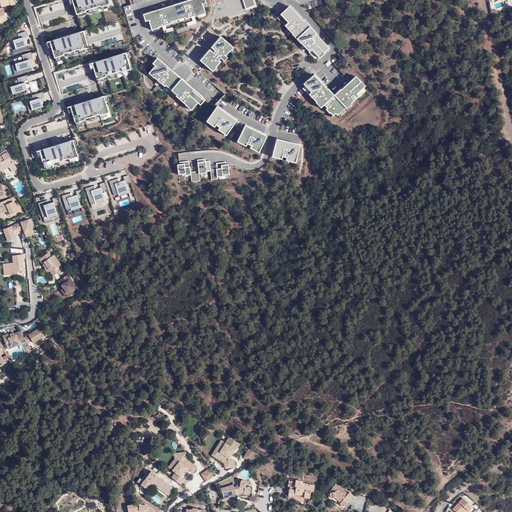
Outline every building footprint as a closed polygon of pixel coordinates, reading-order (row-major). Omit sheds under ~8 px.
[(73,4),(76,15),(77,15),(85,12),(86,12),(86,11),(89,10),(98,7),(101,6),(101,7),(107,5),(110,5),(108,0),(79,0),(80,2),(73,4)] [(158,10),(143,15),(145,22),(149,21),(151,30),(163,26),(162,24),(164,24),(165,25),(171,23),(171,22),(170,19),(177,17),(184,15),(185,18),(185,19),(192,17),(191,15),(193,15),(194,16),(205,13),(202,4),(206,3),(204,0),(190,0),(189,1),(185,2),(162,9),(158,11),(158,10)] [(242,0),(246,9),(255,6),(253,0),(242,0)] [(254,0),(253,0),(255,6),(246,9),(246,10),(256,6),(254,0)] [(290,6),(279,16),(287,24),(285,26),(288,29),(289,31),(291,29),(292,31),(291,32),(291,33),(294,36),(295,34),(300,38),(304,43),(302,44),(303,46),(305,44),(306,46),(304,47),(306,49),(309,52),(311,50),(317,57),(319,58),(329,48),(319,37),(318,38),(315,35),(316,33),(304,20),(303,21),(300,18),(290,6)] [(279,16),(277,18),(285,26),(287,24),(279,16)] [(86,31),(82,17),(78,19),(82,32),(84,31),(86,31)] [(25,30),(17,32),(17,37),(12,39),(15,48),(25,44),(23,36),(27,35),(25,30)] [(51,47),(55,58),(63,56),(64,55),(64,54),(67,53),(76,51),(79,50),(79,51),(86,49),(89,48),(85,37),(84,32),(84,31),(82,32),(57,39),(58,45),(51,47)] [(221,37),(200,61),(211,70),(214,66),(216,67),(216,68),(221,63),(217,60),(219,57),(225,62),(228,58),(226,57),(230,52),(230,51),(228,50),(231,46),(221,37)] [(48,48),(51,47),(58,45),(57,39),(47,42),(48,48)] [(309,52),(309,53),(315,59),(317,57),(311,50),(309,52)] [(94,69),(97,80),(98,80),(105,77),(106,77),(106,76),(109,75),(118,72),(121,71),(121,72),(128,70),(131,70),(127,58),(126,54),(126,53),(99,61),(101,67),(93,69),(94,69)] [(30,65),(28,58),(23,60),(14,62),(16,70),(30,65)] [(157,58),(152,64),(155,66),(149,73),(158,81),(159,79),(161,81),(159,82),(165,87),(166,86),(168,84),(173,88),(179,93),(177,95),(176,96),(181,101),(183,99),(184,100),(183,102),(192,110),(198,103),(200,105),(205,100),(203,97),(194,89),(194,90),(187,84),(188,83),(182,78),(181,79),(172,71),(172,72),(169,69),(169,68),(157,58)] [(91,70),(94,69),(93,69),(101,67),(99,61),(89,64),(91,70)] [(314,75),(304,84),(305,86),(311,92),(309,95),(316,102),(318,101),(323,106),(324,105),(327,108),(326,110),(329,114),(330,113),(333,116),(335,114),(337,115),(339,113),(338,111),(344,106),(345,107),(350,102),(351,104),(359,96),(357,94),(364,88),(365,87),(356,76),(345,87),(342,90),(339,93),(338,92),(334,95),(328,89),(327,90),(324,86),(314,75)] [(26,88),(24,81),(18,83),(9,86),(12,93),(26,88)] [(107,95),(103,82),(98,84),(102,97),(104,96),(107,95)] [(305,86),(302,89),(308,95),(309,95),(311,92),(305,86)] [(364,88),(357,94),(359,96),(360,97),(366,91),(364,88)] [(42,91),(31,94),(32,99),(28,100),(31,109),(42,105),(39,97),(43,95),(42,91)] [(72,112),(75,123),(76,123),(83,121),(85,120),(84,119),(87,118),(96,116),(99,115),(100,116),(106,114),(109,113),(106,102),(104,97),(104,96),(102,97),(77,104),(79,110),(72,112)] [(69,113),(72,112),(79,110),(77,104),(67,107),(69,113)] [(217,107),(208,119),(212,123),(211,125),(213,127),(215,124),(218,127),(217,129),(219,131),(221,129),(227,133),(237,121),(229,115),(227,116),(224,114),(223,114),(221,112),(222,110),(217,107)] [(245,126),(238,140),(243,142),(242,145),(245,146),(246,144),(250,145),(249,148),(251,149),(253,147),(260,150),(267,136),(258,132),(257,134),(253,132),(250,131),(251,129),(245,126)] [(277,139),(273,155),(278,156),(277,159),(280,159),(281,157),(285,158),(284,160),(287,161),(288,159),(296,161),(300,145),(291,143),(290,144),(286,143),(286,144),(283,143),(283,141),(277,139)] [(41,156),(44,167),(45,167),(53,165),(54,164),(53,163),(56,162),(65,160),(68,159),(69,160),(75,158),(78,157),(75,146),(73,141),(73,140),(46,148),(48,154),(41,156)] [(38,157),(41,156),(48,154),(46,148),(36,151),(38,157)] [(11,170),(16,167),(13,161),(9,154),(8,152),(1,155),(2,156),(0,157),(0,171),(9,166),(11,170)] [(188,161),(179,162),(180,164),(177,165),(178,175),(191,173),(192,182),(200,181),(199,172),(211,171),(212,180),(218,179),(217,176),(229,174),(228,164),(226,164),(226,162),(217,163),(218,169),(217,169),(211,170),(210,161),(205,161),(205,159),(197,160),(198,163),(200,163),(200,165),(198,166),(199,171),(191,172),(190,166),(189,167),(188,167),(188,161)] [(125,182),(130,181),(128,173),(123,175),(124,178),(120,180),(118,180),(117,177),(109,179),(113,194),(118,192),(118,194),(128,191),(125,182)] [(102,189),(106,188),(104,181),(99,182),(100,186),(97,187),(95,187),(93,184),(85,187),(90,201),(94,199),(94,201),(104,198),(102,189)] [(83,195),(80,188),(75,189),(77,193),(73,194),(71,195),(70,191),(61,194),(66,208),(70,207),(71,209),(81,205),(78,197),(83,195)] [(59,202),(57,195),(52,197),(53,200),(49,201),(47,202),(46,198),(38,201),(42,215),(47,214),(47,216),(57,213),(54,204),(59,202)] [(10,203),(9,199),(0,202),(0,210),(1,214),(7,212),(8,216),(18,212),(14,202),(10,203)] [(19,230),(20,231),(24,229),(25,233),(33,230),(29,219),(17,224),(19,230)] [(20,233),(19,231),(16,225),(3,229),(8,242),(13,240),(12,238),(16,237),(15,235),(20,233)] [(50,256),(48,253),(39,259),(39,260),(43,265),(44,264),(46,266),(45,267),(45,272),(50,272),(53,276),(57,273),(59,275),(64,271),(60,266),(61,265),(53,255),(50,258),(49,257),(50,256)] [(24,271),(22,254),(12,256),(13,263),(7,263),(8,275),(15,274),(15,272),(24,271)] [(67,276),(59,282),(61,285),(63,285),(64,287),(63,288),(67,293),(70,290),(72,293),(73,294),(79,290),(70,279),(67,276)] [(27,342),(28,343),(32,340),(34,343),(44,336),(39,328),(35,330),(32,333),(24,338),(27,342)] [(24,338),(20,331),(14,334),(14,333),(10,334),(10,333),(3,336),(7,347),(19,342),(19,344),(20,345),(25,343),(27,342),(24,338)] [(0,365),(9,360),(6,355),(2,357),(0,354),(4,352),(0,344),(0,365)] [(229,437),(224,446),(220,452),(222,454),(218,459),(224,463),(225,468),(235,467),(234,461),(229,458),(234,450),(235,450),(239,444),(229,437)] [(220,452),(224,446),(219,443),(212,455),(218,459),(222,454),(220,452)] [(254,453),(249,449),(244,457),(249,461),(254,453)] [(178,469),(176,473),(172,478),(180,484),(184,480),(180,476),(187,468),(193,473),(196,468),(187,460),(185,453),(178,454),(179,462),(175,467),(178,469)] [(169,467),(176,473),(178,469),(175,467),(179,462),(178,454),(174,454),(175,459),(169,467)] [(213,476),(208,470),(201,474),(206,481),(213,476)] [(158,476),(151,471),(141,485),(147,490),(152,484),(168,496),(174,488),(157,476),(158,476)] [(241,483),(239,483),(238,487),(236,487),(235,484),(222,489),(226,500),(231,498),(230,497),(237,495),(236,492),(241,490),(245,491),(245,494),(252,496),(253,488),(246,486),(246,483),(245,481),(241,480),(241,483)] [(290,481),(287,494),(289,494),(289,496),(293,498),(294,495),(300,497),(301,495),(305,496),(304,500),(309,502),(311,493),(314,494),(316,486),(297,481),(296,483),(290,481)] [(348,495),(337,485),(333,489),(335,491),(334,493),(331,494),(330,495),(330,497),(332,499),(334,498),(341,504),(341,505),(343,507),(348,503),(349,504),(355,497),(350,493),(348,495)] [(469,511),(472,508),(463,500),(453,511),(465,511),(469,511)]
